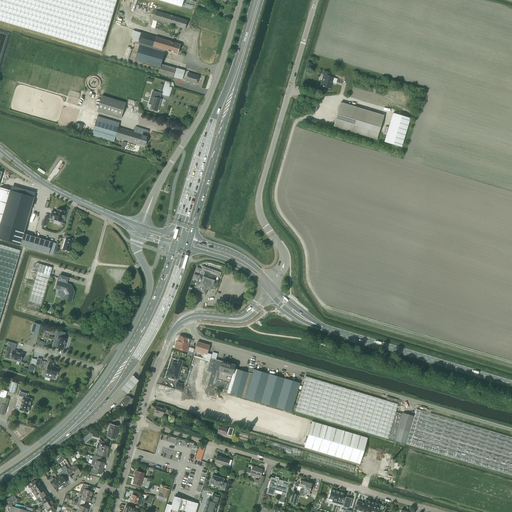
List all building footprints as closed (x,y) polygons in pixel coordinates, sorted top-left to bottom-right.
[(0,0),(0,19),(101,50),(116,0),(160,0),(181,6),(182,0),(0,0)] [(187,20),(158,11),(156,11),(153,20),(185,29),(187,20)] [(132,40),(138,42),(141,33),(137,32),(135,31),(132,40)] [(140,42),(152,46),(155,37),(141,33),(138,42),(140,42)] [(152,46),(165,50),(177,54),(177,53),(179,53),(180,50),(178,49),(180,44),(155,37),(152,46)] [(152,46),(140,42),(135,60),(160,67),(165,50),(152,46)] [(173,77),(175,68),(161,64),(158,73),(173,77)] [(184,71),(180,69),(176,68),(173,77),(182,80),(184,71)] [(320,87),(330,89),(333,79),(329,78),(330,74),(323,72),(322,76),(324,77),(323,82),(322,81),(320,87)] [(187,73),(185,81),(196,84),(198,76),(187,73)] [(161,99),(157,98),(158,93),(153,91),(149,104),(151,105),(150,109),(157,111),(161,99)] [(121,118),(126,102),(101,95),(97,111),(121,118)] [(377,139),(384,115),(341,102),(334,126),(377,139)] [(401,147),(410,119),(393,113),(384,141),(401,147)] [(145,146),(147,136),(118,128),(119,123),(97,116),(92,135),(114,142),(115,137),(145,146)] [(148,134),(150,129),(137,125),(136,131),(148,134)] [(0,317),(20,250),(0,244),(0,179),(2,172),(0,171),(0,317)] [(0,186),(0,238),(48,253),(52,242),(23,233),(34,197),(0,186)] [(52,211),(50,217),(54,218),(53,220),(62,222),(63,219),(64,219),(65,215),(64,215),(65,212),(57,209),(56,212),(52,211)] [(66,238),(62,249),(69,251),(73,240),(73,239),(69,237),(70,236),(64,234),(64,235),(63,237),(66,238)] [(52,267),(39,264),(36,263),(32,266),(31,270),(37,272),(28,304),(40,308),(52,267)] [(195,286),(199,288),(198,292),(205,294),(205,293),(207,288),(208,290),(210,290),(211,288),(211,287),(216,288),(218,281),(221,272),(202,266),(200,274),(195,286)] [(74,292),(70,285),(58,281),(55,289),(61,291),(64,296),(63,299),(71,301),(74,292)] [(53,346),(55,347),(63,350),(63,349),(64,349),(65,346),(64,346),(66,339),(64,338),(65,333),(57,331),(56,334),(57,334),(57,336),(56,336),(53,346)] [(179,336),(177,343),(176,346),(176,348),(188,352),(187,354),(191,356),(194,349),(189,347),(189,348),(187,347),(190,340),(179,336)] [(16,344),(9,342),(6,350),(10,351),(8,357),(17,360),(16,361),(20,362),(20,361),(21,361),(23,353),(14,351),(16,344)] [(197,342),(194,350),(195,351),(204,353),(207,354),(207,353),(209,345),(198,342),(197,342)] [(214,387),(227,391),(234,368),(235,365),(211,358),(210,358),(210,360),(207,370),(212,372),(207,387),(214,389),(214,387)] [(47,373),(45,377),(53,379),(54,375),(56,376),(58,372),(59,369),(59,368),(53,366),(53,364),(54,364),(54,361),(50,360),(49,360),(48,363),(50,364),(49,365),(47,373)] [(176,379),(182,361),(178,360),(177,364),(172,362),(169,372),(167,371),(166,376),(176,379)] [(234,368),(227,391),(227,393),(291,411),(300,383),(254,369),(252,374),(234,368)] [(133,375),(121,389),(127,394),(139,381),(133,375)] [(296,411),(394,441),(402,414),(396,412),(398,404),(306,376),(296,411)] [(9,399),(5,398),(7,391),(2,390),(0,394),(0,413),(4,415),(9,399)] [(20,392),(19,396),(23,397),(19,410),(28,412),(32,399),(26,397),(27,394),(20,392)] [(132,399),(131,399),(128,396),(124,396),(124,397),(123,397),(118,404),(124,409),(132,399)] [(171,415),(172,411),(156,407),(153,415),(161,417),(161,415),(162,415),(163,412),(171,415)] [(414,416),(406,444),(459,460),(511,475),(511,438),(416,409),(415,411),(414,416)] [(394,441),(405,444),(414,416),(402,413),(402,414),(394,441)] [(359,464),(367,438),(312,421),(304,447),(359,464)] [(115,440),(119,426),(112,424),(110,431),(107,432),(106,437),(115,440)] [(229,427),(229,429),(219,426),(218,433),(221,434),(224,435),(224,434),(225,435),(226,432),(228,432),(227,434),(231,436),(233,428),(229,427)] [(303,447),(306,437),(279,429),(276,439),(303,447)] [(355,466),(240,432),(238,438),(353,472),(355,466)] [(99,440),(97,445),(96,449),(98,449),(108,452),(109,447),(105,445),(105,442),(99,440)] [(94,457),(101,459),(101,456),(106,457),(108,452),(98,449),(97,453),(95,452),(94,457)] [(226,466),(228,459),(216,455),(214,463),(226,466)] [(93,457),(91,465),(92,465),(93,465),(103,468),(104,463),(100,462),(101,459),(94,457),(93,457)] [(70,467),(76,475),(80,472),(78,468),(80,467),(76,461),(72,464),(73,465),(70,467)] [(103,468),(93,465),(92,469),(91,468),(89,473),(96,475),(97,472),(101,473),(103,468)] [(262,484),(264,476),(261,475),(263,469),(252,466),(250,473),(255,475),(255,476),(258,478),(259,476),(260,476),(260,478),(259,478),(257,482),(262,484)] [(62,470),(66,476),(69,475),(71,479),(76,475),(70,467),(67,469),(66,468),(62,470)] [(56,477),(62,485),(66,482),(64,478),(66,476),(62,470),(58,473),(59,475),(56,477)] [(134,477),(146,481),(147,478),(143,477),(144,473),(136,471),(134,477)] [(212,475),(210,483),(220,486),(220,488),(225,490),(227,483),(223,482),(224,479),(212,475)] [(48,480),(53,487),(55,485),(57,488),(62,485),(56,477),(53,479),(52,477),(48,480)] [(146,481),(134,477),(133,483),(144,487),(146,481)] [(271,477),(267,492),(274,494),(275,490),(281,492),(281,494),(279,501),(283,503),(285,495),(289,483),(271,477)] [(32,481),(27,485),(27,486),(29,489),(31,492),(41,485),(38,481),(34,483),(32,481)] [(306,482),(302,494),(305,495),(306,492),(309,493),(310,488),(312,488),(313,485),(312,484),(306,482)] [(81,488),(79,493),(82,494),(91,497),(93,491),(88,490),(89,487),(88,487),(88,485),(83,484),(83,486),(82,485),(82,488),(81,488)] [(41,485),(31,492),(34,495),(36,499),(42,495),(40,493),(44,490),(41,485)] [(157,498),(165,501),(169,490),(164,488),(162,494),(159,492),(157,498)] [(344,494),(344,493),(343,493),(338,492),(336,491),(331,489),(330,490),(331,490),(328,498),(328,499),(332,500),(331,502),(336,503),(337,501),(341,502),(341,501),(344,502),(343,506),(349,508),(351,499),(346,497),(345,498),(342,497),(343,494),(344,494)] [(298,495),(292,493),(289,503),(295,505),(298,495)] [(78,502),(84,504),(85,501),(90,502),(91,497),(82,494),(81,498),(79,497),(78,502)] [(137,503),(139,496),(132,494),(130,501),(137,503)] [(137,502),(137,503),(137,504),(138,504),(139,504),(140,504),(141,504),(141,503),(141,502),(142,502),(142,501),(142,500),(142,499),(143,499),(143,498),(143,497),(143,498),(144,498),(145,498),(145,499),(145,500),(145,501),(145,502),(147,503),(148,503),(149,504),(150,504),(151,504),(151,503),(152,502),(152,500),(153,500),(153,499),(153,498),(153,497),(152,497),(151,497),(149,496),(148,496),(148,495),(147,495),(146,495),(146,494),(144,494),(143,494),(142,495),(142,496),(142,497),(141,497),(140,497),(139,496),(139,497),(138,498),(138,499),(138,500),(138,501),(137,502)] [(214,497),(212,496),(211,499),(208,498),(203,511),(214,511),(216,506),(218,507),(220,500),(221,496),(214,494),(214,497)] [(42,495),(36,499),(39,503),(41,502),(43,505),(51,499),(48,495),(44,498),(42,495)] [(194,511),(198,503),(174,496),(171,505),(167,504),(164,511),(194,511)] [(44,510),(43,511),(47,511),(52,509),(50,507),(54,504),(51,499),(43,505),(45,508),(43,509),(44,510)] [(364,503),(356,501),(354,509),(363,511),(370,511),(371,511),(375,511),(376,511),(379,504),(365,500),(364,503)] [(84,504),(78,502),(76,506),(78,507),(77,511),(82,511),(86,511),(88,508),(83,507),(84,504)]
